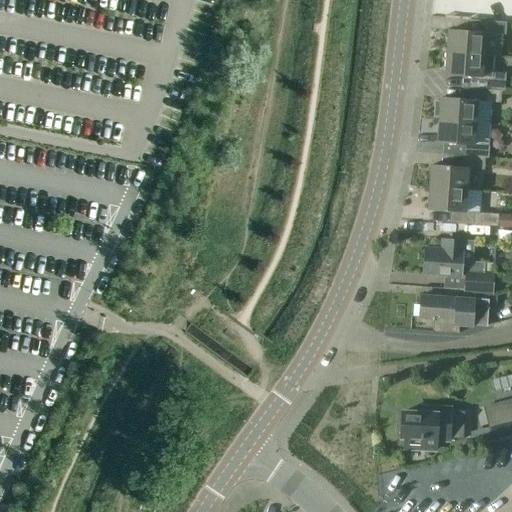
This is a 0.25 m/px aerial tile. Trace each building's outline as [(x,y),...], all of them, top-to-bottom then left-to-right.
[(507,24),(490,22),(489,34),(501,35),(506,36),(507,24)] [(449,31),(447,53),(484,56),(484,54),(486,34),(449,31)] [(494,55),(484,54),(484,56),(447,53),(445,75),(492,78),(494,55)] [(439,117),(439,123),(476,125),(478,101),(441,99),(440,101),(435,101),(434,116),(439,117)] [(473,157),(485,158),(488,158),(489,146),(475,145),(476,125),(439,123),(437,142),(465,144),(464,157),(473,157)] [(485,158),(473,157),(472,170),(484,170),(485,158)] [(429,190),(467,193),(468,169),(431,167),(429,190)] [(428,210),(472,213),(471,225),(498,227),(499,215),(465,212),(467,193),(429,190),(428,210)] [(443,289),(463,291),(464,279),(461,279),(462,269),(464,241),(440,239),(439,249),(425,248),(425,257),(423,276),(444,278),(443,289)] [(464,279),(463,291),(463,292),(493,294),(494,272),(462,269),(461,279),(464,279)] [(422,295),(421,308),(420,320),(434,321),(433,332),(459,333),(459,327),(472,328),(472,325),(487,326),(488,313),(489,301),(474,300),(474,299),(422,295)] [(511,400),(487,407),(496,442),(511,437),(511,400)] [(402,412),(401,431),(406,431),(405,449),(436,450),(437,440),(449,441),(451,409),(432,408),(432,414),(402,412)]
